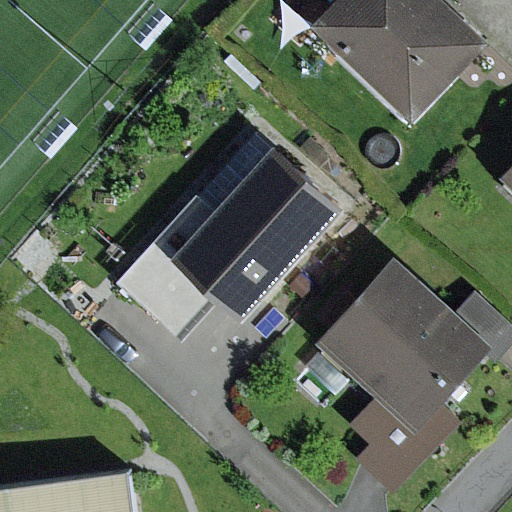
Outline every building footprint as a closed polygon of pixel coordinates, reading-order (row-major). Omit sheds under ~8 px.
[(436,0),(335,0),(309,26),(407,124),(484,47),(436,0)] [(203,189),(120,276),(184,336),(227,291),(247,309),(350,201),(285,140),(222,206),(203,189)] [(511,165),(498,179),(511,193),(511,165)] [(401,247),(317,337),(377,392),(350,421),(372,442),(358,457),(376,474),(395,491),(460,420),(440,401),(490,347),(500,357),(511,343),(511,323),(477,292),(465,305),(401,247)] [(0,511),(133,511),(129,469),(0,483),(0,511)]
